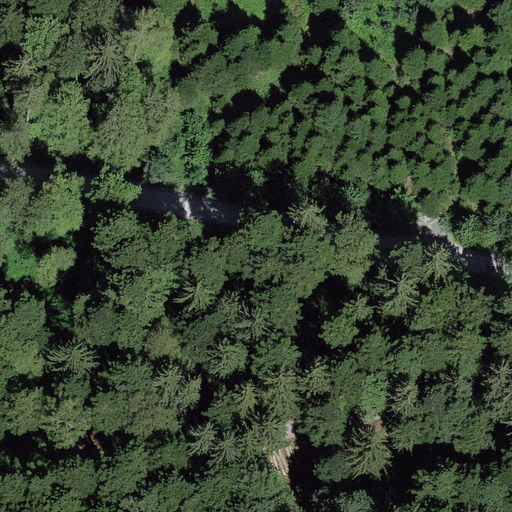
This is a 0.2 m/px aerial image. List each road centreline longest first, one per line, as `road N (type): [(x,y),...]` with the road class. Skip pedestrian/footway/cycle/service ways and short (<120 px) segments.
road 1 (track): [(0,491),(511,380)]
road 2 (unclassified): [(511,273),(0,163)]
